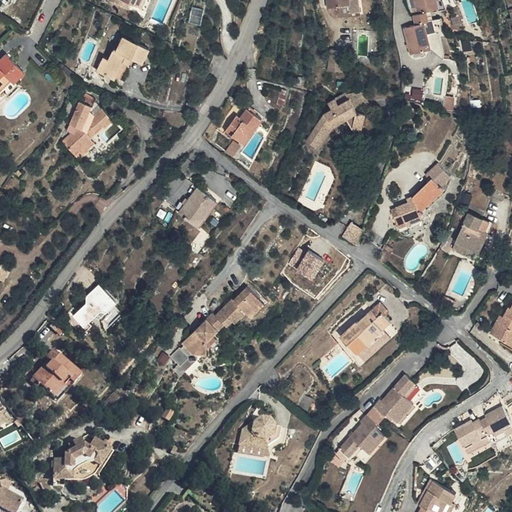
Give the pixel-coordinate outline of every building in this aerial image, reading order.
[(130,5),(119,0),(109,0),(108,2),(127,12),(130,5)] [(119,0),(130,5),(141,10),(145,0),(119,0)] [(150,0),(145,0),(141,10),(145,12),(150,0)] [(360,20),(363,19),(360,4),(357,4),(355,0),(332,0),(333,3),(337,2),(340,16),(358,13),(360,20)] [(417,0),(418,5),(420,13),(429,11),(442,8),(439,0),(417,0)] [(439,0),(442,8),(448,17),(453,16),(449,0),(439,0)] [(420,13),(413,15),(415,23),(404,26),(410,52),(431,47),(425,21),(431,19),(429,11),(420,13)] [(358,13),(340,16),(341,26),(368,21),(368,18),(360,20),(358,13)] [(120,81),(124,74),(129,62),(132,63),(134,58),(146,64),(153,50),(127,38),(120,52),(118,51),(112,62),(108,60),(102,72),(113,77),(120,81)] [(331,49),(328,70),(342,71),(345,51),(331,49)] [(0,68),(0,100),(13,89),(15,90),(24,82),(6,62),(0,68)] [(423,98),(425,89),(415,88),(414,97),(423,98)] [(347,96),(348,98),(355,110),(367,105),(361,92),(356,92),(352,93),(347,96)] [(348,98),(347,96),(346,94),(336,100),(337,103),(348,98)] [(81,97),(78,106),(90,110),(93,101),(81,97)] [(349,117),(351,130),(358,132),(364,116),(361,114),(356,112),(355,110),(348,98),(337,103),(336,100),(335,99),(327,103),(330,108),(323,112),(309,143),(321,149),(325,141),(322,140),(327,132),(329,133),(333,125),(345,119),(349,117)] [(88,114),(90,110),(78,106),(70,130),(79,134),(63,149),(77,163),(85,155),(88,158),(96,150),(91,144),(104,131),(106,133),(114,125),(100,112),(94,118),(88,114)] [(240,121),(234,128),(230,125),(225,133),(243,146),(261,121),(247,111),(240,121)] [(234,128),(240,121),(236,118),(230,125),(234,128)] [(233,140),(224,151),(233,158),(241,147),(233,140)] [(85,155),(77,163),(80,166),(88,158),(85,155)] [(435,173),(447,185),(452,171),(439,159),(427,172),(432,176),(435,173)] [(447,185),(435,173),(432,176),(413,194),(415,198),(401,204),(403,210),(398,213),(402,225),(427,216),(425,212),(427,211),(424,208),(447,185)] [(188,211),(207,183),(203,180),(183,208),(188,211)] [(227,196),(207,183),(188,211),(208,224),(227,196)] [(395,206),(398,213),(403,210),(401,204),(395,206)] [(472,210),(458,241),(473,248),(481,252),(488,237),(484,236),(487,229),(492,219),(472,210)] [(183,233),(190,240),(198,232),(183,217),(173,226),(182,234),(183,233)] [(356,241),(363,225),(351,220),(344,236),(356,241)] [(473,248),(458,241),(455,248),(469,255),(473,248)] [(302,256),(296,253),(292,260),(316,272),(326,253),(308,244),(302,256)] [(0,277),(4,279),(10,266),(0,262),(0,277)] [(119,301),(116,298),(102,283),(84,300),(87,304),(74,316),(84,328),(97,315),(105,308),(108,312),(119,301)] [(254,312),(255,313),(269,298),(255,285),(241,299),(254,312)] [(254,312),(241,299),(239,297),(222,314),(231,324),(233,325),(240,319),(243,322),(254,312)] [(272,301),(269,298),(255,313),(258,315),(272,301)] [(377,302),(366,314),(373,320),(384,308),(377,302)] [(373,320),(366,314),(363,311),(345,330),(357,340),(359,339),(368,347),(377,337),(380,339),(393,325),(390,322),(398,313),(388,304),(384,308),(373,320)] [(511,305),(507,316),(504,314),(494,332),(510,340),(511,337),(511,305)] [(214,340),(220,334),(231,324),(222,314),(219,312),(190,342),(192,345),(188,348),(186,346),(177,356),(184,363),(180,368),(183,371),(200,353),(215,352),(214,347),(214,340)] [(224,339),(220,334),(214,340),(214,347),(224,339)] [(49,363),(53,366),(59,360),(58,355),(54,351),(47,360),(49,363)] [(173,356),(167,352),(163,357),(169,362),(173,356)] [(205,353),(200,353),(183,371),(188,376),(205,359),(205,353)] [(36,383),(41,388),(54,400),(71,382),(75,385),(82,377),(58,355),(59,360),(53,366),(46,374),(36,383)] [(49,363),(42,371),(46,374),(53,366),(49,363)] [(34,381),(36,383),(46,374),(42,371),(34,381)] [(375,409),(388,419),(391,416),(401,424),(417,406),(406,397),(416,385),(406,377),(384,404),(381,402),(375,409)] [(59,404),(75,385),(71,382),(54,400),(59,404)] [(122,410),(136,395),(125,386),(112,401),(122,410)] [(482,421),(490,435),(491,437),(511,426),(511,419),(504,406),(495,410),(497,412),(489,417),(482,421)] [(383,424),(388,419),(375,409),(371,414),(383,424)] [(171,410),(164,417),(170,423),(177,415),(171,410)] [(286,428),(287,421),(281,412),(270,410),(264,415),(264,420),(257,419),(254,424),(251,436),(278,442),(290,432),(286,428)] [(371,414),(367,419),(379,429),(383,424),(371,414)] [(377,432),(379,429),(367,419),(361,425),(364,428),(342,455),(351,463),(362,450),(373,458),(388,441),(377,432)] [(490,435),(482,421),(480,419),(475,422),(468,426),(466,423),(456,429),(467,448),(490,435)] [(511,432),(511,426),(491,437),(493,441),(495,443),(511,432)] [(490,435),(467,448),(471,453),(493,441),(491,437),(490,435)] [(279,450),(278,442),(251,436),(249,444),(279,450)] [(96,437),(88,441),(89,444),(91,447),(96,449),(102,441),(96,437)] [(88,441),(80,445),(82,451),(78,453),(70,456),(71,461),(58,462),(59,484),(71,484),(71,474),(79,475),(83,470),(93,464),(101,463),(107,455),(113,459),(107,466),(111,468),(116,462),(122,455),(118,452),(115,450),(110,446),(102,441),(96,449),(91,447),(89,444),(88,441)] [(422,493),(426,495),(438,474),(434,471),(422,493)] [(71,474),(71,484),(79,483),(79,475),(71,474)] [(428,497),(423,506),(434,511),(436,511),(440,507),(443,509),(450,495),(455,498),(461,487),(438,474),(426,495),(428,497)] [(8,485),(6,478),(5,476),(0,477),(0,511),(20,511),(29,501),(13,489),(8,485)] [(8,485),(13,489),(19,480),(14,476),(6,478),(8,485)] [(447,511),(455,498),(450,495),(443,509),(447,511)]
